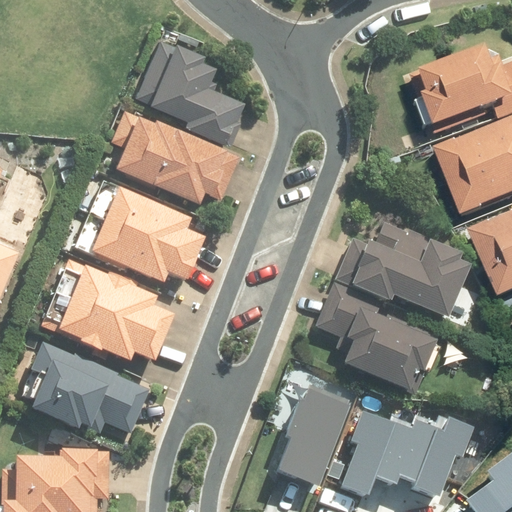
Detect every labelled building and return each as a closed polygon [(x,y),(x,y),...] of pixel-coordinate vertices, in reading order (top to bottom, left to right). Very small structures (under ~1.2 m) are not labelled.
[(182,119),(180,126),(225,145),(235,120),(233,119),(242,100),(211,87),(213,82),(206,79),(212,64),(198,59),(199,53),(172,41),(171,44),(157,37),(132,98),(182,119)] [(416,98),(420,96),(432,127),(493,105),(497,119),(511,113),(511,60),(502,65),(499,56),(489,60),(484,44),(408,75),(416,98)] [(120,145),(111,165),(196,201),(200,191),(220,199),(238,154),(233,154),(235,151),(152,116),(150,119),(134,112),(133,114),(122,109),(108,140),(120,145)] [(511,118),(454,142),(453,140),(431,149),(458,218),(480,208),(480,206),(511,193),(511,118)] [(0,246),(0,172),(1,170),(0,169),(0,289),(16,254),(0,246)] [(100,181),(72,246),(160,284),(165,273),(184,281),(203,237),(183,229),(188,218),(100,181)] [(511,213),(466,233),(496,300),(511,292),(511,213)] [(363,243),(351,238),(334,279),(387,302),(391,295),(445,318),(467,264),(457,260),(460,253),(406,230),(405,233),(382,222),(372,243),(365,240),(363,243)] [(103,275),(67,259),(38,325),(76,340),(75,342),(97,351),(98,349),(128,362),(131,354),(151,361),(171,314),(151,306),(154,296),(134,288),(136,283),(124,278),(123,280),(104,272),(103,275)] [(331,283),(312,327),(338,337),(333,349),(345,354),(340,363),(413,395),(422,373),(420,372),(436,336),(385,314),(384,319),(374,314),(379,303),(331,283)] [(148,390),(115,376),(116,373),(40,341),(27,370),(39,376),(26,409),(74,429),(76,426),(98,434),(102,423),(129,434),(148,390)] [(319,493),(348,411),(307,396),(278,479),(319,493)] [(359,447),(340,491),(365,502),(374,481),(395,491),(398,483),(409,488),(408,491),(436,503),(455,460),(460,462),(472,434),(439,420),(436,427),(415,418),(408,435),(362,415),(349,443),(359,447)] [(0,469),(0,511),(95,511),(96,499),(106,499),(108,451),(94,451),(94,450),(57,449),(57,457),(11,456),(11,470),(0,469)] [(460,511),(511,511),(511,458),(487,476),(494,486),(459,510),(460,511)]
